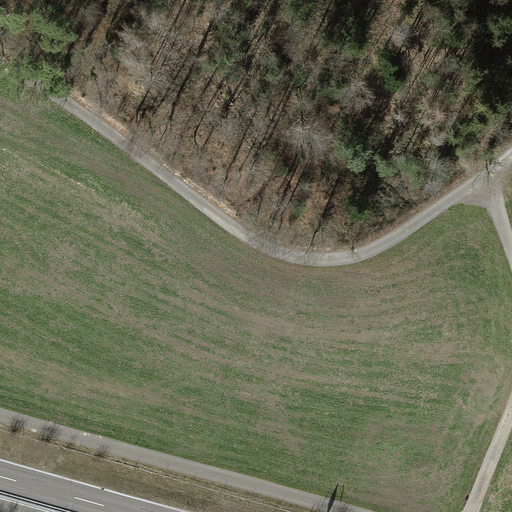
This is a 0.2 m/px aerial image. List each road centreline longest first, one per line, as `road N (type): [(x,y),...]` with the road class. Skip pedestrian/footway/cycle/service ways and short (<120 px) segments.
road 1 (track): [(511,156),(388,239),(353,255),(309,258),(244,236),(49,88),(0,72)]
road 2 (track): [(0,410),(346,511)]
road 3 (trunk): [(124,511),(0,476)]
